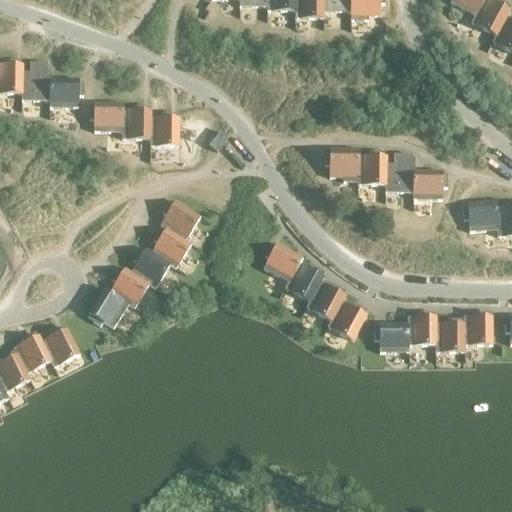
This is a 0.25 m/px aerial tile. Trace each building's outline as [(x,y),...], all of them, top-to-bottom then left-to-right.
[(239,0),(239,2),(239,9),(266,9),(266,13),(267,10),(267,0),(239,0)] [(267,0),(267,10),(266,13),(294,14),(295,14),(295,0),(267,0)] [(295,0),(295,14),(294,14),(294,21),(323,21),(323,14),(323,0),(295,0)] [(323,0),(323,14),(350,14),(351,14),(350,0),(323,0)] [(350,0),(351,14),(350,14),(350,23),(368,23),(368,19),(380,19),(380,6),(384,6),(383,0),(350,0)] [(474,19),(484,0),(452,0),(450,5),(474,18),(474,19)] [(484,0),(474,19),(471,24),(495,38),(506,19),(507,20),(511,13),(503,9),(505,5),(497,1),(495,5),(485,0),(484,0)] [(511,22),(507,20),(506,19),(495,38),(492,44),(511,55),(511,22)] [(0,95),(21,95),(21,96),(22,96),(22,74),(23,67),(14,67),(14,62),(5,62),(5,67),(0,67),(0,95)] [(22,96),(21,96),(21,103),(49,102),(49,103),(50,103),(50,81),(50,78),(46,74),(46,64),(29,65),(29,73),(23,74),(23,67),(22,74),(22,96)] [(77,81),(50,81),(50,103),(49,103),(49,110),(78,110),(78,98),(83,98),(83,89),(77,89),(77,81)] [(122,135),(122,113),(122,106),(94,105),(94,113),(89,113),(89,122),(94,122),(94,135),(121,135),(121,142),(122,142),(122,135)] [(122,135),(122,142),(149,142),(149,149),(149,142),(150,142),(150,120),(151,120),(151,113),(143,113),(143,108),(134,108),(134,113),(122,113),(122,135)] [(162,120),(151,120),(150,120),(150,142),(149,142),(149,149),(179,149),(179,120),(171,120),(171,116),(162,115),(162,120)] [(228,140),(219,133),(207,148),(216,155),(228,140)] [(357,185),(358,158),(358,151),(329,150),(329,159),(324,159),(324,168),(329,168),(329,181),(342,181),(342,185),(357,185),(357,187),(357,185)] [(369,159),(358,158),(357,185),(357,187),(385,187),(385,188),(386,166),(386,159),(378,159),(378,154),(369,153),(369,159)] [(385,188),(385,195),(412,196),(412,202),(412,195),(413,195),(413,173),(414,173),(414,172),(414,170),(410,166),(410,156),(393,156),(393,166),(387,166),(387,159),(386,159),(386,166),(385,188)] [(412,195),(412,202),(441,202),(442,190),(447,190),(447,181),(442,181),(442,173),(414,172),(414,173),(413,173),(413,195),(412,195)] [(185,243),(185,242),(200,219),(175,203),(171,210),(167,207),(162,215),(166,218),(160,228),(166,232),(166,231),(185,243)] [(468,234),(497,233),(497,232),(496,210),(496,203),(466,205),(467,213),(462,213),(463,222),(468,222),(468,234)] [(507,209),(496,210),(497,232),(497,233),(497,240),(511,238),(511,203),(507,204),(507,209)] [(170,267),(175,271),(191,246),(185,242),(185,243),(166,231),(166,232),(160,228),(166,232),(163,238),(158,235),(153,243),(158,245),(152,254),(151,255),(170,267)] [(299,265),(299,266),(302,260),(277,246),(273,253),(269,250),(264,258),(269,261),(263,272),(288,285),(299,265)] [(130,275),(149,287),(155,291),(170,267),(151,255),(152,254),(146,250),(141,257),(137,255),(133,263),(137,265),(131,274),(130,275)] [(288,285),(284,291),(306,303),(303,309),(305,310),(309,304),(320,285),(324,279),(317,276),(319,271),(311,266),(309,271),(299,266),(299,265),(288,285)] [(110,294),(103,290),(110,294),(110,295),(128,307),(134,311),(149,287),(130,275),(131,274),(125,270),(120,277),(117,275),(112,282),(116,285),(110,294)] [(324,279),(320,285),(309,304),(305,310),(328,322),(324,328),(327,330),(331,324),(330,324),(341,304),(342,305),(345,299),(338,295),(340,291),(332,286),(330,290),(321,285),(324,279)] [(110,294),(103,290),(88,315),(95,319),(92,324),(100,328),(103,324),(113,330),(128,307),(134,311),(128,307),(110,295),(110,294)] [(351,310),(342,305),(341,304),(330,324),(331,324),(327,330),(353,344),(367,318),(359,314),(361,310),(353,305),(351,310)] [(464,348),(464,355),(465,355),(465,348),(492,348),(492,318),(484,319),(484,313),(475,313),(475,319),(463,319),(463,326),(463,348),(464,348)] [(437,326),(437,318),(428,319),(428,314),(419,314),(419,319),(407,319),(407,325),(407,326),(408,348),(435,348),(435,326),(437,326)] [(435,326),(435,348),(435,355),(464,355),(464,348),(463,348),(463,326),(456,326),(456,320),(447,320),(447,326),(437,326),(435,326)] [(408,348),(407,326),(407,325),(379,326),(379,334),(374,334),(374,343),(379,343),(379,355),(408,355),(408,348)] [(51,364),(52,364),(55,370),(81,357),(67,331),(60,335),(57,330),(49,335),(51,339),(42,344),(52,364),(51,364)] [(24,346),(13,351),(16,357),(26,376),(27,376),(28,376),(52,364),(51,364),(52,364),(42,344),(39,338),(32,341),(30,336),(21,340),(24,346)] [(0,361),(2,365),(0,365),(0,386),(5,395),(6,395),(31,382),(28,376),(27,376),(26,376),(16,357),(13,351),(12,351),(15,358),(10,360),(7,356),(0,359),(0,361)] [(0,405),(9,401),(6,395),(5,395),(0,386),(0,405)]
